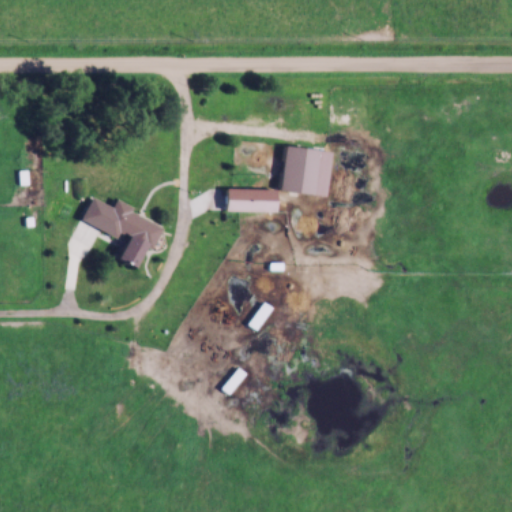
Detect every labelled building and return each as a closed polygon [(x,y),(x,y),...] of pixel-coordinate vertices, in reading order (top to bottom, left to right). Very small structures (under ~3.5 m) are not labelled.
[(273,193),(310,196),(314,152),(276,148),(273,193)] [(94,232),(114,242),(105,261),(125,270),(136,246),(145,250),(156,226),(108,203),(94,232)] [(234,238),(287,238),(287,218),(234,218),(234,238)] [(278,328),(274,319),(249,330),(252,339),(278,328)] [(241,377),(235,370),(216,388),(222,395),(241,377)]
